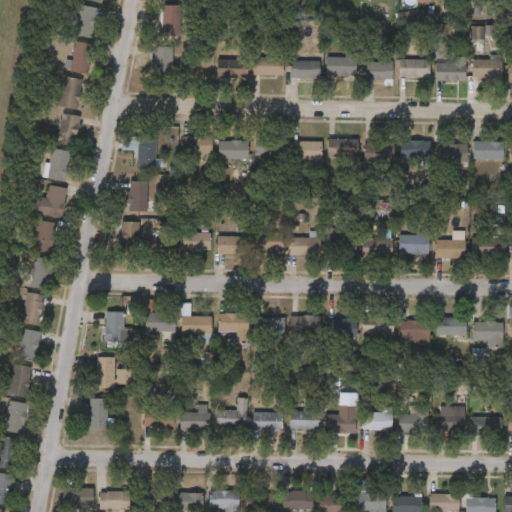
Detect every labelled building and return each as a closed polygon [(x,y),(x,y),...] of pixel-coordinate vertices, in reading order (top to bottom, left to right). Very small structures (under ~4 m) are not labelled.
[(92,38),(73,35),(78,5),(97,8),(92,38)] [(178,36),(161,36),(161,6),(178,6),(178,36)] [(474,27),(474,40),(484,40),(485,27),(474,27)] [(94,45),(88,75),(69,71),(75,41),(94,45)] [(153,76),(153,47),(172,47),(172,76),(153,76)] [(282,57),(282,76),(252,76),(252,57),(282,57)] [(355,57),(355,76),(325,76),(325,57),(355,57)] [(435,58),(465,58),(465,81),(435,81),(435,58)] [(429,59),(429,78),(398,78),(398,59),(429,59)] [(471,80),(471,60),(501,60),(501,80),(471,80)] [(289,78),(289,61),(319,61),(319,78),(289,78)] [(391,61),(391,80),(364,80),(364,61),(391,61)] [(77,109),(59,107),(63,77),(81,79),(77,109)] [(73,146),(54,142),(61,112),(80,117),(73,146)] [(280,153),(250,153),(250,137),(280,136),(280,153)] [(154,137),(154,168),(137,168),(137,149),(122,150),(122,138),(154,137)] [(188,137),(211,137),(211,158),(188,158),(188,137)] [(327,158),(327,139),(357,139),(357,158),(327,158)] [(388,139),(388,172),(367,172),(367,139),(388,139)] [(247,141),(247,160),(218,160),(218,141),(247,141)] [(320,160),(292,160),(292,141),(320,141),(320,160)] [(400,160),(400,141),(429,141),(429,160),(400,160)] [(472,160),(472,141),(502,141),(502,160),(472,160)] [(466,162),(442,162),(442,144),(466,144),(466,162)] [(70,152),(65,181),(47,178),(52,148),(70,152)] [(128,211),(128,182),(146,182),(146,211),(128,211)] [(61,218),(41,215),(47,184),(66,188),(61,218)] [(32,250),(37,220),(57,224),(52,253),(32,250)] [(120,222),(139,222),(139,254),(120,254),(120,222)] [(254,234),(278,233),(278,252),(254,253),(254,234)] [(181,234),(207,234),(207,252),(181,252),(181,234)] [(427,235),(427,254),(397,254),(397,235),(427,235)] [(216,254),(216,236),(246,236),(246,254),(216,254)] [(325,253),(355,253),(356,237),(326,237),(325,253)] [(498,256),(471,256),(471,237),(498,237),(498,256)] [(289,256),(289,238),(311,238),(311,256),(289,256)] [(389,239),(389,260),(361,260),(361,239),(389,239)] [(434,258),(434,240),(457,240),(457,258),(434,258)] [(347,271),(328,271),(328,241),(347,241),(347,271)] [(52,259),(48,289),(30,287),(34,257),(52,259)] [(43,294),(38,325),(20,322),(25,292),(43,294)] [(123,312),(123,344),(104,343),(104,312),(123,312)] [(257,315),(277,313),(279,334),(259,336),(257,315)] [(174,314),(174,332),(144,332),(144,314),(174,314)] [(217,332),(217,314),(248,314),(248,344),(236,344),(236,332),(217,332)] [(180,334),(180,316),(210,316),(210,334),(180,334)] [(315,334),(294,334),(294,316),(315,316),(315,334)] [(364,316),(394,316),(394,338),(364,338),(364,316)] [(355,338),(328,338),(328,318),(355,318),(355,338)] [(466,336),(435,336),(435,318),(466,318),(466,336)] [(399,343),(399,320),(429,320),(429,343),(399,343)] [(486,347),(486,341),(471,341),(471,322),(501,322),(501,347),(486,347)] [(35,362),(17,359),(22,329),(40,332),(35,362)] [(115,358),(114,370),(133,370),(132,385),(115,385),(115,389),(95,388),(96,357),(115,358)] [(31,367),(26,397),(8,394),(13,364),(31,367)] [(246,398),(246,427),(219,427),(219,410),(236,410),(236,398),(246,398)] [(106,399),(106,427),(87,427),(87,399),(106,399)] [(0,427),(9,400),(27,406),(18,433),(0,427)] [(197,413),(197,406),(209,406),(209,431),(179,431),(179,413),(197,413)] [(438,407),(463,407),(463,433),(438,433),(438,407)] [(172,427),(142,427),(142,408),(172,408),(172,427)] [(425,432),(361,431),(361,411),(425,411),(425,432)] [(289,430),(289,412),(318,412),(318,430),(289,430)] [(282,431),(252,431),(252,413),(282,413),(282,431)] [(356,415),(356,433),(326,433),(326,415),(356,415)] [(469,435),(469,417),(498,417),(498,435),(469,435)] [(0,467),(0,444),(2,436),(18,440),(11,470),(0,467)] [(0,503),(0,472),(14,477),(6,505),(0,503)] [(366,491),(365,480),(353,480),(354,492),(366,491)] [(92,488),(92,506),(63,506),(63,488),(92,488)] [(355,510),(355,490),(385,490),(385,510),(355,510)] [(98,509),(98,491),(125,491),(125,509),(98,509)] [(238,511),(225,511),(225,508),(209,508),(209,491),(238,491),(238,511)] [(312,509),(281,509),(281,491),(312,491),(312,509)] [(165,506),(140,506),(140,492),(165,492),(165,506)] [(202,493),(202,510),(172,510),(172,493),(202,493)] [(318,511),(318,494),(348,494),(348,511),(318,511)] [(457,511),(428,511),(428,494),(457,494),(457,511)] [(421,495),(421,511),(391,511),(391,495),(421,495)] [(503,511),(511,511),(511,496),(504,496),(503,511)] [(466,511),(466,498),(495,498),(495,511),(466,511)]
